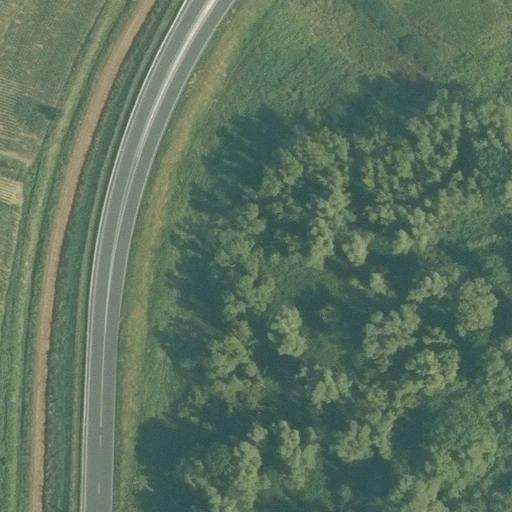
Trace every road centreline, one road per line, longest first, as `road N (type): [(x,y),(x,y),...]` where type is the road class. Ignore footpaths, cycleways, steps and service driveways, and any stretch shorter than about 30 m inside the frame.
road 1 (motorway): [(225,0),(163,111),(113,255)]
road 2 (motorway): [(200,0),(128,157),(113,255)]
road 3 (motorway): [(113,255),(97,511)]
